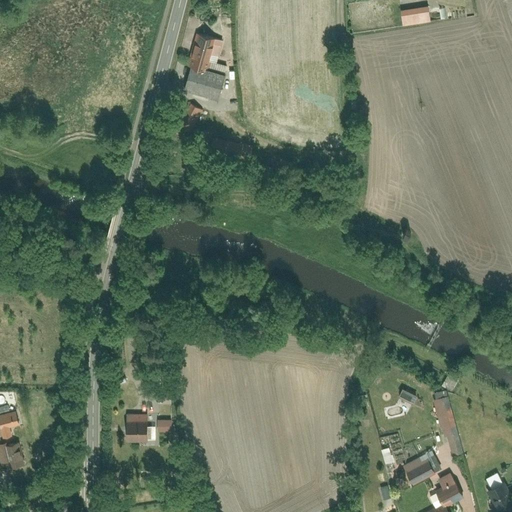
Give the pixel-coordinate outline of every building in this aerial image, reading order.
[(429,4),(402,8),(404,23),(431,20),(429,4)] [(220,35),(193,27),(182,65),(185,65),(179,89),(214,98),(225,60),(213,57),(220,35)] [(197,106),(185,100),(171,125),(183,132),(197,106)] [(206,152),(247,159),(249,143),(209,136),(206,152)] [(451,391),(457,381),(446,375),(440,385),(451,391)] [(395,394),(409,402),(413,395),(399,386),(395,394)] [(169,401),(169,390),(156,389),(156,401),(169,401)] [(446,394),(432,397),(447,455),(461,451),(446,394)] [(144,405),(121,405),(121,433),(143,433),(143,431),(150,431),(150,423),(162,423),(162,412),(144,412),(144,405)] [(0,427),(18,424),(16,409),(0,411),(0,427)] [(16,438),(0,442),(0,456),(3,466),(22,461),(16,438)] [(383,462),(391,460),(387,445),(379,448),(383,462)] [(429,455),(404,468),(413,484),(437,471),(429,455)] [(452,471),(438,477),(442,485),(437,487),(444,502),(424,511),(452,511),(448,504),(464,496),(452,471)] [(511,502),(501,480),(487,487),(499,511),(509,511),(511,511),(511,502)] [(379,487),(382,498),(387,496),(384,486),(379,487)]
